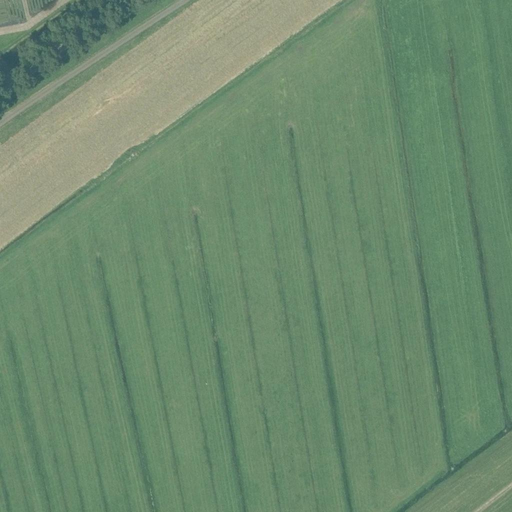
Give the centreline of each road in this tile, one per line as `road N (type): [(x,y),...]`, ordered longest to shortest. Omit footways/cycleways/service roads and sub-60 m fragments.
road 1 (unclassified): [(0,127),(195,0)]
road 2 (unclassified): [(0,95),(132,0)]
